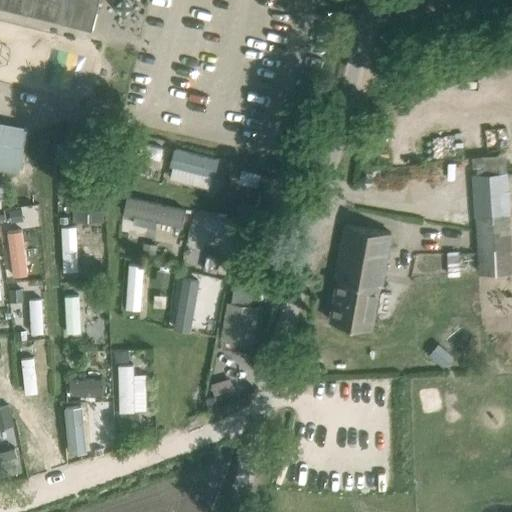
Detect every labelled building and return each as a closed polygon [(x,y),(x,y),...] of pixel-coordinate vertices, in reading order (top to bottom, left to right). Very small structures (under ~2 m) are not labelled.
[(0,0),(0,6),(57,20),(73,24),(92,29),(99,0),(0,0)] [(0,165),(18,170),(25,136),(27,126),(0,120),(0,165)] [(471,156),(479,274),(511,271),(511,251),(505,154),(471,156)] [(76,179),(68,179),(68,203),(76,203),(75,220),(105,221),(105,167),(76,167),(76,179)] [(391,167),(384,177),(391,182),(396,182),(401,175),(391,167)] [(372,327),(390,231),(345,223),(335,276),(338,277),(330,319),(372,327)]
